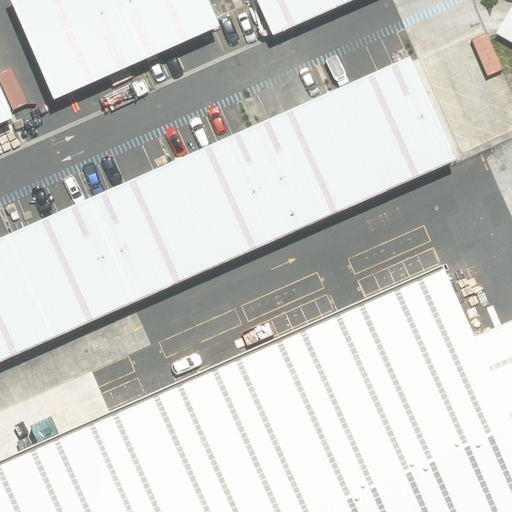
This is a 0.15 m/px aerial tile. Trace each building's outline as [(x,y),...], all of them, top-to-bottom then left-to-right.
[(17,0),(59,94),(227,18),(219,0),(17,0)] [(264,0),(277,28),(339,0),(264,0)] [(511,1),(498,27),(511,35),(511,1)] [(0,354),(456,148),(406,37),(0,220),(0,354)] [(0,71),(0,120),(18,113),(0,71)] [(428,280),(0,465),(0,511),(511,511),(511,339),(464,360),(428,280)]
